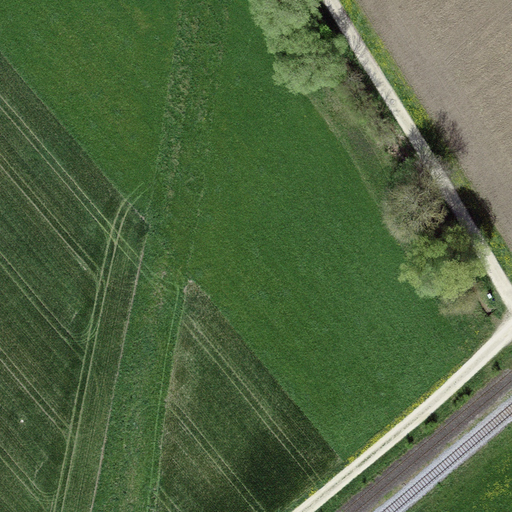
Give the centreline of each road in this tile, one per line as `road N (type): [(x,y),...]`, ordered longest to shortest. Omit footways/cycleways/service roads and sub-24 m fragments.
road 1 (track): [(330,0),(511,300)]
road 2 (track): [(303,511),(511,328)]
